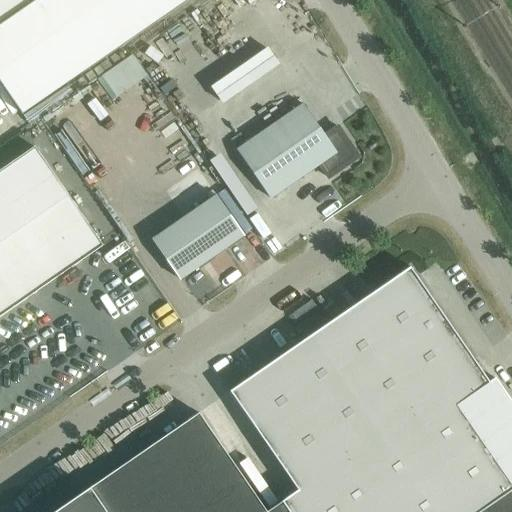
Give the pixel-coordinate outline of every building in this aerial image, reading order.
[(0,0),(0,86),(20,115),(187,0),(0,0)] [(108,100),(141,77),(126,57),(94,80),(108,100)] [(325,136),(303,104),(237,150),(271,199),(320,165),(329,178),(359,157),(338,127),(325,136)] [(0,317),(103,247),(35,148),(0,171),(0,317)] [(166,200),(202,183),(192,163),(157,180),(166,200)] [(180,281),(244,236),(216,196),(152,240),(180,281)] [(267,511),(199,413),(55,511),(511,511),(511,406),(494,381),(490,383),(411,268),(230,392),(298,491),(267,511)] [(59,368),(48,375),(59,393),(70,387),(59,368)] [(0,469),(0,470),(46,440),(40,431),(0,458),(0,469)]
